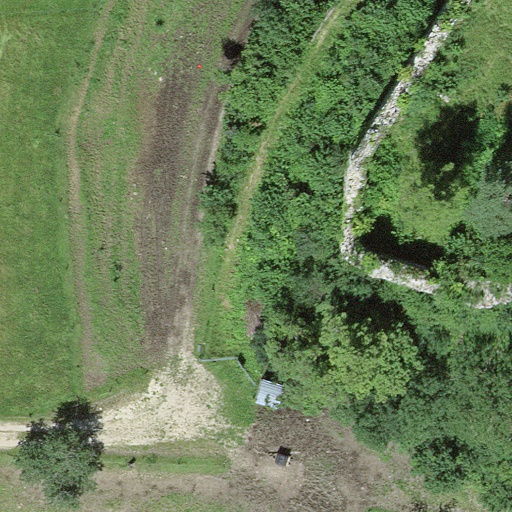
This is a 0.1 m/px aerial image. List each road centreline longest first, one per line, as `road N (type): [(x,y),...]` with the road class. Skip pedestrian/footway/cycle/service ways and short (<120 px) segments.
road 1 (track): [(177,432),(182,307),(205,164),(259,0)]
road 2 (track): [(0,431),(206,432)]
road 3 (track): [(206,432),(343,483)]
